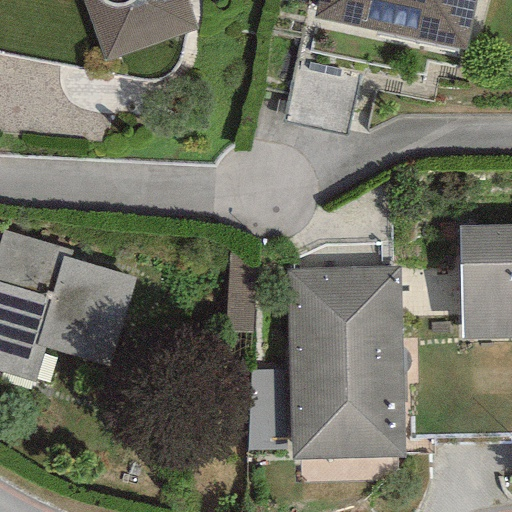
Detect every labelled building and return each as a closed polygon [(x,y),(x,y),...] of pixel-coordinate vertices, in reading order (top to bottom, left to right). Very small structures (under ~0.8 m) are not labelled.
[(80,0),(101,62),(195,30),(185,0),(80,0)] [(317,0),(313,19),(463,51),(473,0),(317,0)] [(511,224),(458,226),(461,339),(511,337),(511,224)] [(0,372),(33,383),(43,348),(107,368),(135,278),(68,258),(70,252),(1,230),(0,233),(0,372)] [(402,458),(398,268),(284,271),(290,461),(402,458)]
